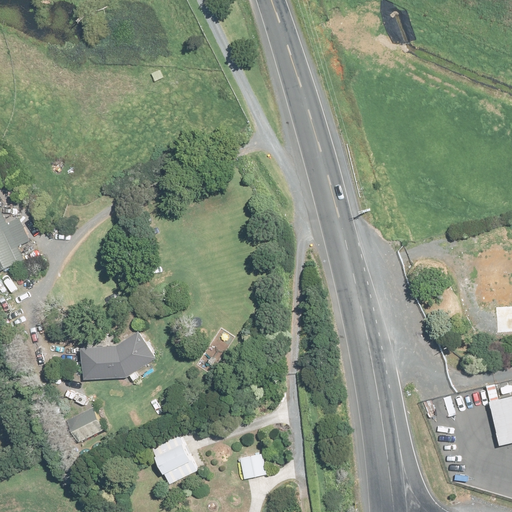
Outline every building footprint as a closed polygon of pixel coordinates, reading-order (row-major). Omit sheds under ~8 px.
[(0,200),(0,246),(9,267),(27,258),(0,200)] [(511,249),(480,250),(481,309),(498,308),(498,334),(511,333),(511,249)] [(128,380),(133,376),(137,381),(153,370),(149,365),(161,357),(143,331),(122,346),(87,346),(88,379),(128,380)] [(511,367),(483,375),(498,436),(511,432),(511,367)] [(108,426),(96,405),(67,422),(79,443),(108,426)] [(182,429),(154,442),(172,484),(201,471),(182,429)] [(511,446),(496,442),(465,452),(474,479),(503,470),(511,472),(511,446)] [(267,454),(241,459),(245,480),(271,475),(267,454)]
